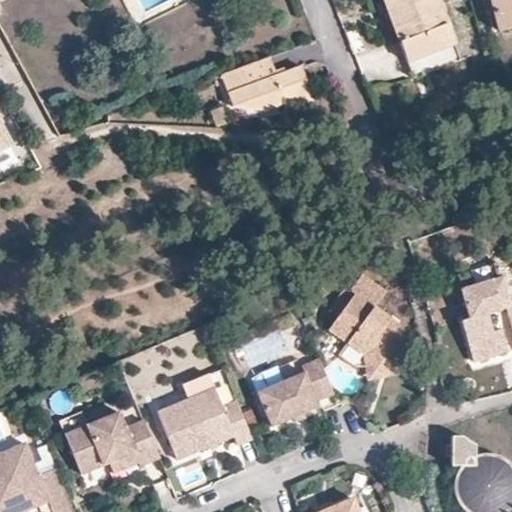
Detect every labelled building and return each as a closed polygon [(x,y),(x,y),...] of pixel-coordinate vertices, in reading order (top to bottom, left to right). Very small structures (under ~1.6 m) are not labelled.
[(408,39),(393,0),(382,0),(400,42),(408,39)] [(437,0),(393,0),(408,39),(400,42),(408,64),(455,45),(437,0)] [(511,0),(491,0),(500,31),(511,27),(511,0)] [(461,62),(455,45),(408,64),(414,80),(461,62)] [(272,79),(266,60),(222,77),(234,109),(262,113),(285,105),(287,109),(298,106),(301,111),(316,105),(302,68),(272,79)] [(65,102),(56,106),(60,115),(70,110),(65,102)] [(289,115),(301,111),(298,106),(287,109),(289,115)] [(212,112),(216,127),(230,123),(226,108),(212,112)] [(0,151),(11,146),(0,126),(0,151)] [(458,291),(500,278),(496,263),(454,276),(458,291)] [(366,373),(405,367),(400,336),(387,327),(390,322),(375,310),(386,295),(362,277),(350,293),(355,297),(329,332),(349,347),(364,358),(366,373)] [(511,316),(500,278),(458,291),(467,319),(459,322),(472,365),(506,354),(500,332),(491,335),(485,317),(504,311),(511,336),(511,316)] [(390,322),(387,327),(400,336),(399,328),(390,322)] [(405,367),(366,373),(367,383),(406,377),(405,367)] [(333,398),(321,369),(257,397),(272,431),(293,422),(303,417),(319,410),(316,405),(333,398)] [(213,392),(208,378),(182,389),(187,404),(213,392)] [(251,443),(235,405),(221,411),(213,392),(187,404),(156,416),(176,463),(233,440),(237,449),(251,443)] [(81,414),(59,424),(65,437),(87,428),(81,414)] [(159,460),(143,423),(125,431),(118,415),(87,428),(65,437),(81,477),(110,465),(135,454),(138,463),(141,468),(159,460)] [(303,417),(293,422),(295,426),(305,422),(303,417)] [(463,437),(452,439),(452,469),(460,468),(457,471),(454,479),(453,488),(455,500),(458,506),(463,511),(509,511),(511,510),(511,466),(508,462),(498,456),(486,454),(477,456),(477,448),(469,443),(463,437)] [(50,511),(66,511),(71,510),(51,465),(34,472),(20,440),(0,448),(0,500),(13,495),(19,508),(44,498),(50,511)] [(110,465),(114,473),(138,463),(135,454),(110,465)] [(13,495),(0,500),(0,511),(9,511),(19,508),(13,495)] [(359,511),(355,502),(331,511),(359,511)]
